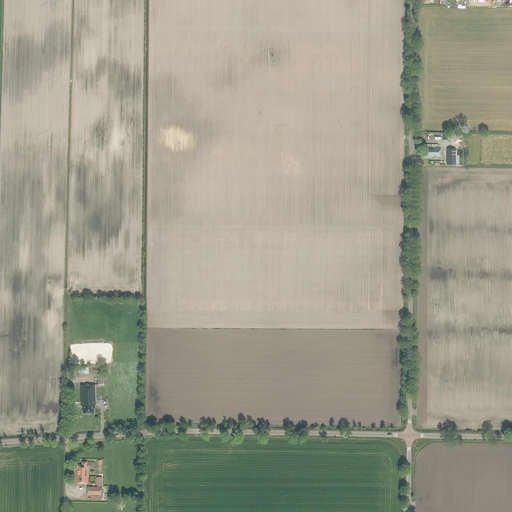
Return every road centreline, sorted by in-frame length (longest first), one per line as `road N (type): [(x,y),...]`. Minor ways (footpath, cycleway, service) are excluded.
road 1 (unclassified): [(409,435),(412,0)]
road 2 (tertiary): [(409,435),(148,432),(0,441)]
